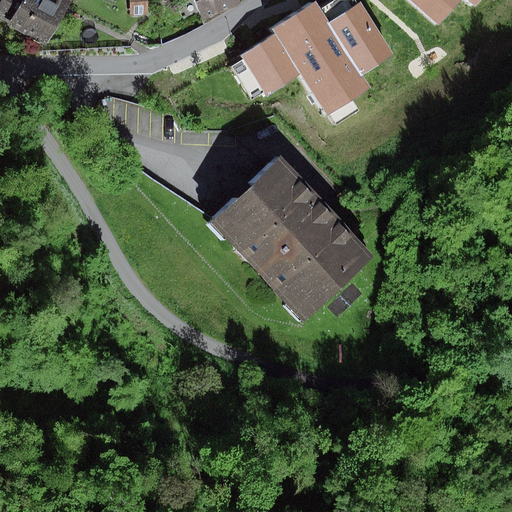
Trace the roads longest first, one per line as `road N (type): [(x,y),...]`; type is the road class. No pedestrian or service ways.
road 1 (track): [(511,389),(324,387),(191,340),(130,278),(3,69)]
road 2 (residential): [(3,69),(153,60),(262,0)]
